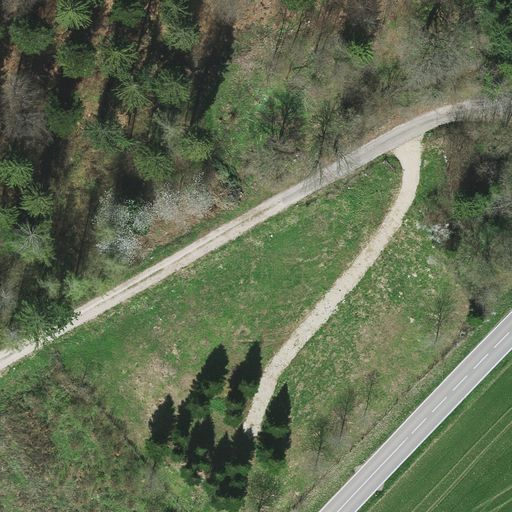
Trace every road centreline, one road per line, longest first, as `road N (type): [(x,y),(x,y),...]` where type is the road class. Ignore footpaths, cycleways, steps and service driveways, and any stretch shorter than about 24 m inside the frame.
road 1 (track): [(0,359),(401,132),(435,117),(511,110)]
road 2 (track): [(247,426),(282,358),(398,211),(412,169),(401,132)]
road 3 (tertiary): [(337,511),(511,329)]
